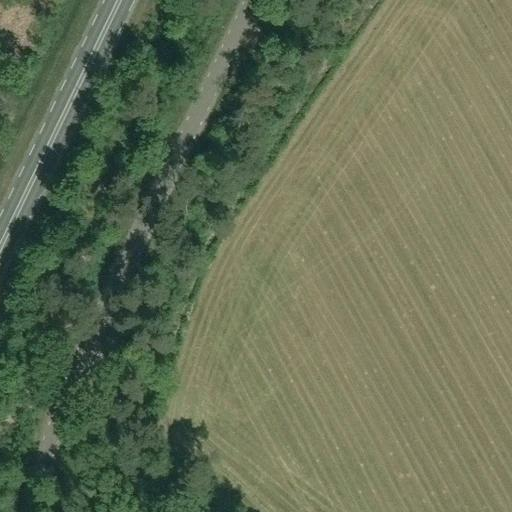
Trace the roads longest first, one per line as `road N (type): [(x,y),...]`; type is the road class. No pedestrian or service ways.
road 1 (unclassified): [(29,511),(59,399),(254,0)]
road 2 (primary): [(0,252),(122,0)]
